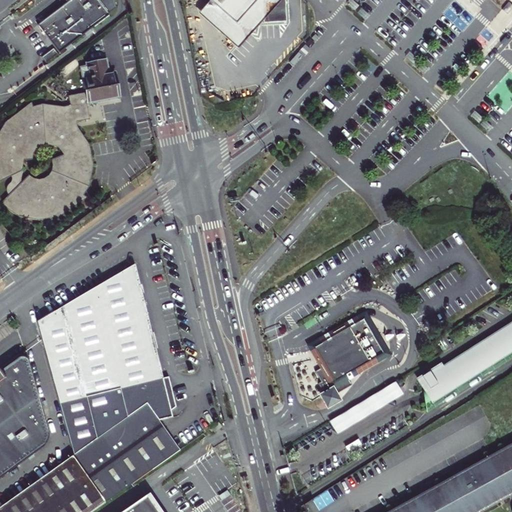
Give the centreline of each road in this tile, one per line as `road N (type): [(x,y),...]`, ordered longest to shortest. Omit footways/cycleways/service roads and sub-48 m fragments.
road 1 (secondary): [(280,511),(207,186)]
road 2 (secondary): [(186,195),(264,511)]
road 3 (tertiary): [(181,169),(0,298)]
road 4 (tertiary): [(0,315),(186,195)]
road 5 (secondary): [(147,0),(181,169)]
road 6 (secondary): [(201,158),(168,0)]
